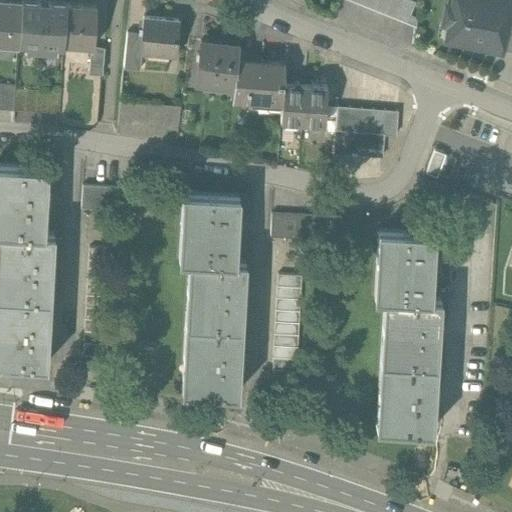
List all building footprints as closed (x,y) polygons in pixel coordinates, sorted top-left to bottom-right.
[(20,0),(0,0),(0,39),(18,41),(20,0)] [(50,0),(51,0),(46,0),(20,0),(18,41),(62,44),(62,42),(65,1),(63,1),(63,0),(50,0)] [(376,0),(363,0),(362,4),(373,9),(376,0)] [(389,0),(376,0),(373,9),(384,13),(389,0)] [(402,0),(389,0),(384,13),(395,18),(402,0)] [(413,1),(410,0),(402,0),(395,18),(407,23),(414,6),(413,1)] [(485,0),(453,0),(452,7),(446,6),(443,24),(449,25),(446,40),(460,43),(464,41),(473,42),(476,46),(502,51),(503,49),(506,33),(508,33),(511,14),(511,9),(511,8),(485,4),(485,0)] [(96,4),(65,1),(62,42),(93,45),(96,4)] [(177,17),(143,14),(141,31),(139,49),(141,49),(174,52),(177,17)] [(511,14),(508,33),(506,33),(503,49),(511,50),(511,14)] [(141,31),(126,30),(123,65),(139,67),(141,49),(139,49),(141,31)] [(238,43),(200,39),(194,80),(232,85),(237,51),(238,43)] [(104,50),(92,49),(92,52),(90,52),(88,71),(102,72),(104,50)] [(283,63),(249,59),(249,52),(237,51),(232,85),(231,97),(280,103),(282,81),(283,63)] [(293,82),(282,81),(280,103),(279,117),(301,119),(304,83),(300,82),(297,79),(293,82)] [(315,83),(312,80),(308,83),(304,83),(301,119),(322,120),(325,84),(315,83)] [(14,84),(0,82),(0,109),(12,110),(14,88),(14,84)] [(58,91),(14,88),(12,110),(56,113),(58,91)] [(179,106),(119,100),(116,124),(177,130),(179,106)] [(397,110),(336,104),(333,150),(382,155),(384,133),(395,134),(397,110)] [(227,112),(209,109),(208,115),(226,118),(227,112)] [(444,153),(433,149),(425,172),(435,176),(444,153)] [(46,168),(0,165),(0,361),(44,364),(52,234),(42,233),(46,168)] [(118,186),(82,184),(81,207),(116,210),(118,186)] [(141,188),(118,186),(116,210),(139,211),(141,188)] [(237,197),(182,193),(178,258),(188,259),(181,389),(236,392),(244,262),(233,261),(237,197)] [(305,213),(270,212),(269,235),(304,236),(305,213)] [(341,214),(305,213),(304,236),(340,238),(341,214)] [(433,232),(378,229),(374,296),(383,296),(375,425),(431,429),(439,298),(429,297),(433,232)] [(107,240),(85,239),(79,349),(101,350),(107,240)] [(299,266),(272,265),(266,390),(294,392),(299,266)]
